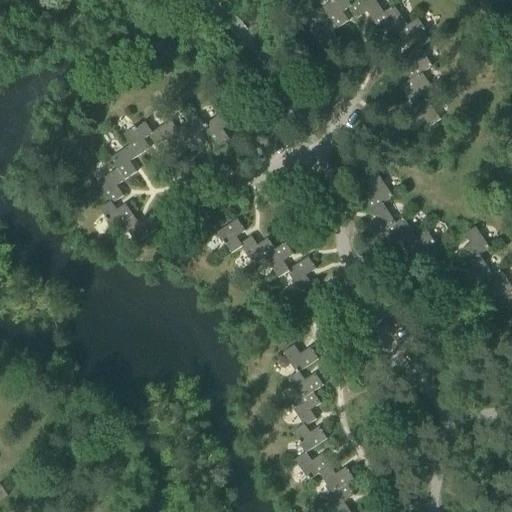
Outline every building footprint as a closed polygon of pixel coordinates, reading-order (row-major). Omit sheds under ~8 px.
[(350,25),(344,17),(348,14),(350,12),(358,24),(361,21),(350,6),(346,0),(334,0),(321,9),(328,20),(337,34),(350,25)] [(383,14),(374,0),(359,0),(350,6),(361,21),(368,17),(371,22),(383,14)] [(408,27),(394,7),(383,14),(371,22),(382,37),(389,32),(393,38),(408,27)] [(329,39),(337,34),(328,20),(309,33),(323,55),(335,47),(329,39)] [(412,41),(416,48),(418,47),(420,50),(431,42),(417,21),(408,27),(393,38),(400,49),(412,41)] [(402,70),(409,82),(420,74),(421,76),(432,68),(420,50),(418,47),(416,48),(406,55),(412,64),(402,70)] [(418,94),(423,103),(426,101),(434,95),(421,76),(420,74),(409,82),(399,88),(407,101),(418,94)] [(426,101),(423,103),(405,115),(413,127),(422,121),(428,129),(440,121),(426,101)] [(223,113),(202,127),(204,130),(216,149),(228,141),(222,131),(230,125),(223,113)] [(197,119),(177,132),(184,143),(191,154),(202,146),(195,136),(204,130),(202,127),(197,119)] [(123,137),(129,146),(137,158),(149,150),(143,141),(149,137),(149,136),(153,133),(146,122),(123,137)] [(170,122),(153,133),(149,136),(149,137),(156,147),(165,141),(172,151),(184,143),(177,132),(170,122)] [(109,160),(116,171),(124,182),(136,174),(129,163),(137,158),(129,146),(109,160)] [(96,184),(107,200),(111,206),(122,198),(115,188),(124,182),(116,171),(96,184)] [(371,213),(382,206),(393,198),(378,177),(366,185),(373,194),(363,201),(371,213)] [(110,232),(121,224),(132,217),(125,206),(115,213),(111,206),(107,200),(94,209),(110,232)] [(373,239),(380,234),(395,224),(382,206),(371,213),(376,220),(365,228),(373,239)] [(132,217),(121,224),(135,245),(156,231),(149,219),(138,226),(132,217)] [(398,240),(403,247),(416,239),(403,219),(395,224),(380,234),(389,246),(398,240)] [(229,256),(241,248),(239,246),(240,246),(235,239),(244,233),(236,221),(215,235),(229,256)] [(467,265),(479,257),(489,250),(475,230),(465,237),(469,244),(458,252),(467,265)] [(416,239),(403,247),(411,260),(421,253),(427,262),(439,254),(433,246),(435,245),(426,232),(416,239)] [(253,267),(264,259),(263,258),(275,250),(268,239),(256,247),(251,239),(240,246),(239,246),(241,248),(253,267)] [(278,280),(286,274),(286,273),(288,272),(283,263),(293,257),(284,244),(275,250),(263,258),(264,259),(278,280)] [(470,291),(477,286),(492,276),(479,257),(467,265),(472,272),(462,280),(470,291)] [(286,273),(286,274),(300,294),(312,286),(306,277),(315,271),(307,259),(288,272),(286,273)] [(495,291),(501,299),(511,291),(511,290),(499,271),(492,276),(477,286),(485,297),(495,291)] [(511,291),(501,299),(509,310),(511,308),(511,291)] [(282,355),(295,375),(298,373),(317,361),(310,349),(300,355),(294,347),(282,355)] [(287,380),(300,401),(301,402),(313,393),(323,387),(315,374),(304,381),(298,373),(295,375),(287,380)] [(290,407),(302,426),(304,429),(306,428),(316,421),(310,412),(321,405),(313,393),(301,402),(300,401),(290,407)] [(291,434),(305,454),(305,455),(306,454),(327,441),(318,429),(310,434),(306,428),(304,429),(302,426),(291,434)] [(308,482),(318,476),(330,468),(322,456),(312,463),(306,454),(305,455),(305,454),(294,461),(308,482)] [(318,476),(330,495),(346,485),(354,480),(346,468),(335,475),(330,468),(318,476)] [(324,501),(331,511),(349,511),(350,511),(344,503),(354,496),(346,485),(330,495),(331,496),(324,501)]
